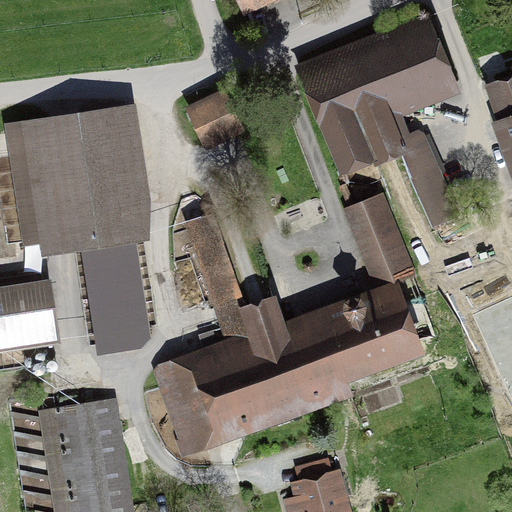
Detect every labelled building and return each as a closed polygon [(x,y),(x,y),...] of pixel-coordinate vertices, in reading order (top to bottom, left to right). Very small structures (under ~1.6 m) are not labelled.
[(228,0),(233,10),(253,0),(228,0)] [(448,86),(423,27),(379,45),(381,49),(302,81),(339,169),(375,155),(378,160),(399,149),(398,148),(382,106),(402,98),(404,103),(448,86)] [(511,79),(490,87),(511,146),(502,149),(511,176),(511,79)] [(236,123),(224,96),(192,111),(204,138),(236,123)] [(138,233),(119,113),(30,126),(31,135),(14,137),(30,241),(47,238),(48,246),(86,240),(131,234),(138,233)] [(399,149),(429,217),(453,207),(421,138),(398,148),(399,149)] [(246,309),(212,210),(184,222),(219,308),(241,301),(257,345),(169,378),(164,364),(160,366),(155,370),(162,388),(164,387),(183,439),(191,436),(196,449),(351,392),(344,374),(418,347),(417,343),(435,336),(414,275),(407,277),(375,198),(350,207),(383,287),(394,283),(400,299),(361,313),(362,311),(363,309),(363,307),(362,305),(361,303),(359,301),(357,301),(354,300),(352,301),(350,303),(348,305),(348,308),(348,310),(351,317),(326,326),(324,321),(284,336),(271,300),(246,309)] [(86,240),(102,348),(147,341),(131,234),(86,240)] [(511,303),(511,259),(510,257),(446,297),(464,326),(489,310),(493,316),(511,303)] [(0,348),(60,339),(50,275),(0,282),(0,348)] [(456,327),(452,317),(440,323),(444,333),(456,327)] [(467,334),(475,347),(494,336),(485,322),(467,334)] [(134,511),(116,398),(38,411),(53,511),(134,511)] [(332,468),(328,457),(295,466),(298,478),(291,480),(295,495),(283,498),(287,511),(353,511),(340,466),(332,468)]
